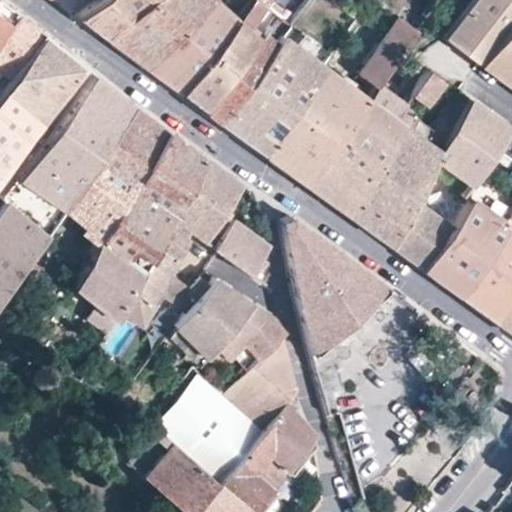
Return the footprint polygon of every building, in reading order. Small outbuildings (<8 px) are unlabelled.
[(0,0),(0,26),(12,11),(8,8),(0,0)] [(93,0),(74,14),(104,35),(144,0),(93,0)] [(144,0),(104,35),(131,55),(141,62),(210,0),(144,0)] [(216,0),(210,0),(141,62),(177,88),(235,17),(216,0)] [(249,0),(235,17),(177,88),(201,106),(265,23),(273,11),(277,15),(282,9),(270,0),(249,0)] [(511,0),(471,0),(443,36),(477,60),(511,14),(511,0)] [(0,75),(36,30),(12,11),(0,26),(0,75)] [(354,71),(372,84),(383,70),(398,46),(412,27),(394,14),(354,71)] [(511,14),(477,60),(511,84),(511,14)] [(201,106),(215,116),(278,32),(265,23),(201,106)] [(0,90),(35,117),(78,63),(67,54),(36,30),(0,75),(0,90)] [(302,31),(293,43),(308,54),(318,42),(302,31)] [(278,32),(215,116),(235,130),(260,149),(321,64),(308,54),(293,43),(278,32)] [(321,64),(260,149),(288,170),(303,181),(363,96),(321,64)] [(423,103),(442,78),(427,67),(408,92),(423,103)] [(372,84),(363,96),(369,99),(392,116),(399,103),(400,101),(379,86),(387,74),(383,70),(372,84)] [(60,206),(129,103),(128,102),(90,73),(0,193),(0,197),(4,201),(42,233),(61,207),(60,206)] [(442,137),(466,95),(455,88),(425,125),(442,137)] [(0,164),(35,118),(35,117),(0,90),(0,164)] [(472,173),(507,125),(504,123),(466,95),(442,137),(431,155),(467,181),(472,173)] [(395,127),(406,111),(407,109),(399,103),(392,116),(369,99),(363,96),(303,181),(346,212),(347,212),(395,127)] [(61,207),(96,235),(98,234),(163,128),(129,103),(60,206),(61,207)] [(431,155),(442,137),(425,125),(406,111),(395,127),(347,212),(387,241),(411,196),(431,155)] [(171,216),(200,155),(198,154),(163,128),(98,234),(141,267),(170,216),(171,216)] [(222,205),(237,182),(200,155),(171,216),(188,229),(200,237),(222,205)] [(431,274),(454,291),(503,222),(497,218),(502,210),(511,199),(472,173),(467,181),(461,190),(467,194),(452,215),(447,222),(418,264),(431,274)] [(411,196),(387,241),(392,245),(418,264),(447,222),(431,210),(411,196)] [(511,196),(511,199),(502,210),(509,215),(511,216),(511,196)] [(0,262),(12,272),(42,233),(4,201),(0,205),(0,262)] [(431,210),(447,222),(452,215),(437,204),(431,210)] [(218,250),(247,272),(261,247),(230,216),(233,212),(222,205),(200,237),(208,244),(218,250)] [(313,347),(385,285),(288,214),(279,219),(295,303),(304,336),(308,351),(313,347)] [(130,288),(129,288),(147,300),(149,297),(154,300),(167,276),(163,274),(171,259),(188,229),(171,216),(170,216),(141,267),(130,288)] [(478,308),(491,318),(511,288),(511,228),(503,222),(454,291),(478,308)] [(83,316),(105,332),(129,288),(141,267),(98,234),(96,235),(71,284),(93,301),(83,316)] [(163,274),(167,276),(177,261),(171,259),(163,274)] [(0,262),(0,287),(12,272),(0,262)] [(193,298),(206,282),(197,274),(184,290),(193,298)] [(225,356),(229,352),(264,309),(264,308),(253,302),(212,275),(206,282),(193,298),(172,322),(203,354),(213,344),(225,356)] [(511,332),(511,288),(491,318),(511,332)] [(244,366),(278,333),(281,329),(280,328),(264,309),(229,352),(244,367),(244,366)] [(172,322),(164,333),(195,364),(203,354),(172,322)] [(198,371),(151,423),(152,424),(217,481),(250,441),(283,401),(291,388),(278,333),(244,366),(244,367),(220,390),(206,379),(198,371)] [(1,349),(22,370),(30,360),(10,340),(1,349)] [(222,361),(225,356),(213,344),(203,354),(216,367),(222,361)] [(123,388),(113,401),(124,407),(133,397),(123,388)] [(288,471),(313,441),(313,440),(312,432),(302,423),(283,401),(250,441),(266,453),(283,468),(288,471)] [(141,417),(146,421),(151,414),(146,411),(141,417)] [(252,511),(217,481),(152,424),(123,458),(181,509),(177,511),(252,511)] [(217,481),(252,511),(254,511),(274,488),(269,484),(253,470),(266,453),(250,441),(217,481)] [(253,470),(269,484),(283,468),(266,453),(253,470)]
